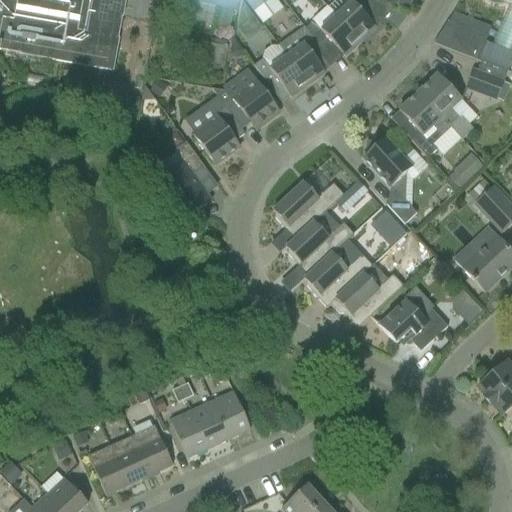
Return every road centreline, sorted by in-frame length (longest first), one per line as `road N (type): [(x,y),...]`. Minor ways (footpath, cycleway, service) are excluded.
road 1 (residential): [(366,374),(272,311),(255,289),(244,206),(259,170),(383,74),(438,0)]
road 2 (residential): [(156,511),(299,451),(334,422),(366,374)]
road 3 (residential): [(499,511),(489,454),(470,424),(433,399)]
